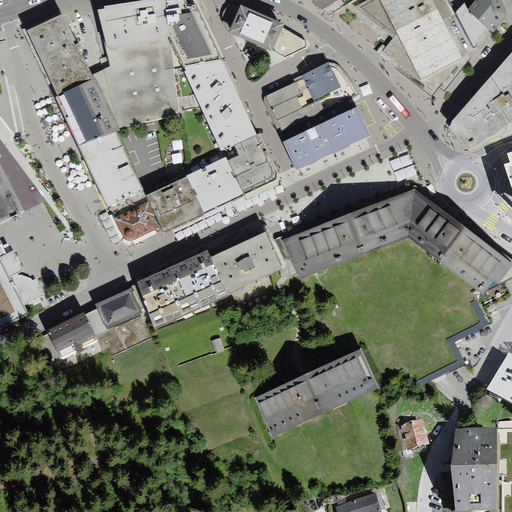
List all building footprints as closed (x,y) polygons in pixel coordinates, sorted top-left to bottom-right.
[(106,11),(100,13),(107,56),(161,47),(177,44),(169,0),(146,0),(105,7),(106,11)] [(169,0),(177,44),(185,70),(224,63),(195,2),(193,0),(169,0)] [(312,0),(316,6),(326,11),(342,0),(312,0)] [(380,0),(398,34),(440,13),(433,0),(380,0)] [(476,55),(494,33),(471,0),(464,0),(455,13),(476,55)] [(471,0),(494,33),(509,15),(503,0),(471,0)] [(241,5),(229,32),(275,54),(286,26),(241,5)] [(464,56),(440,13),(398,34),(379,58),(433,98),(468,60),(464,56)] [(60,17),(27,33),(56,95),(90,78),(60,17)] [(90,78),(118,133),(180,118),(173,71),(164,72),(161,47),(107,56),(110,68),(95,76),(90,78)] [(511,57),(483,90),(511,124),(511,57)] [(185,70),(222,152),(237,147),(257,138),(224,63),(185,70)] [(280,135),(362,103),(359,94),(345,74),(329,63),(298,78),(292,82),(293,86),(264,99),(280,135)] [(118,133),(90,78),(56,95),(80,147),(118,133)] [(476,149),(511,125),(511,124),(483,90),(454,123),(452,130),(470,149),(476,149)] [(362,103),(280,135),(296,176),(386,138),(371,100),(362,103)] [(80,147),(110,212),(145,195),(118,133),(80,147)] [(241,157),(230,162),(244,193),(273,178),(274,171),(257,138),(237,147),(241,157)] [(224,160),(188,179),(204,215),(242,196),(224,160)] [(188,179),(147,197),(165,233),(204,215),(188,179)] [(407,239),(440,263),(469,229),(414,189),(391,197),(407,239)] [(391,197),(334,220),(351,262),(407,239),(391,197)] [(147,204),(115,220),(124,240),(131,242),(159,231),(147,204)] [(351,262),(334,220),(283,241),(294,268),(299,282),(317,275),(351,262)] [(266,223),(226,241),(246,289),(294,268),(283,241),(275,242),(266,223)] [(493,247),(469,229),(440,263),(484,295),(511,281),(511,260),(504,255),(493,247)] [(199,311),(246,289),(226,241),(179,263),(199,311)] [(29,316),(0,261),(0,330),(19,321),(29,316)] [(199,311),(179,263),(132,285),(145,314),(153,332),(199,311)] [(97,336),(145,314),(132,285),(84,306),(97,336)] [(97,336),(84,306),(41,326),(59,365),(101,345),(97,336)] [(364,350),(255,399),(271,441),(382,392),(364,350)] [(511,359),(490,393),(511,407),(511,359)] [(424,424),(400,429),(406,458),(431,452),(424,424)] [(511,511),(511,424),(502,425),(502,436),(503,511),(511,511)] [(503,511),(502,436),(459,436),(459,511),(503,511)] [(383,511),(379,498),(336,510),(336,511),(383,511)]
